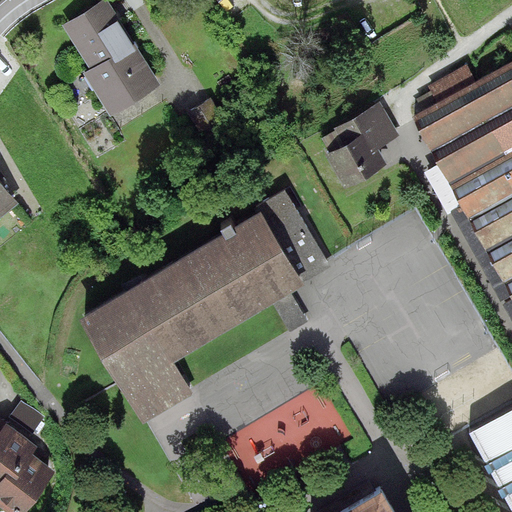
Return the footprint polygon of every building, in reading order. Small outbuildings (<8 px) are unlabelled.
[(108,0),(97,0),(64,22),(93,66),(86,71),(114,113),(162,82),(108,0)] [(511,397),(465,424),(511,508),(511,59),(410,116),(435,161),(420,169),(443,210),(458,202),(511,300),(511,397)] [(213,95),(190,109),(209,140),(232,126),(213,95)] [(325,148),(346,184),(391,158),(383,144),(402,133),(380,97),(336,122),(338,125),(323,133),(330,145),(325,148)] [(0,211),(18,198),(0,175),(0,211)] [(260,202),(263,208),(301,275),(328,259),(287,187),(260,202)] [(263,208),(82,311),(140,413),(193,383),(177,354),(293,288),(305,281),(301,275),(263,208)] [(279,304),(298,329),(314,318),(295,292),(279,304)] [(18,434),(6,425),(0,433),(0,496),(17,509),(49,469),(30,455),(25,451),(31,443),(18,434)] [(336,511),(396,511),(381,485),(336,511)]
